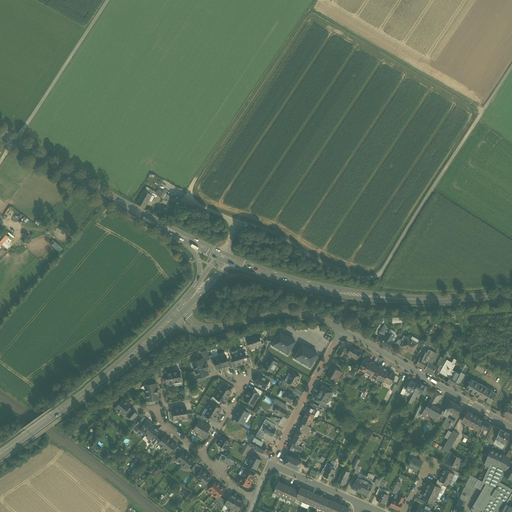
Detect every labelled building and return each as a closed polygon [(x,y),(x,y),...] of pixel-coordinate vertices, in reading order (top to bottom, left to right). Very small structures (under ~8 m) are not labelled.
[(155,194),(156,192),(146,187),(144,191),(152,195),(153,193),(155,194)] [(163,192),(158,189),(156,192),(155,194),(160,198),(163,193),(163,192)] [(144,191),(136,204),(145,209),(152,196),(152,195),(144,191)] [(381,344),(389,349),(393,342),(394,343),(397,337),(396,337),(397,336),(396,334),(395,334),(396,333),(390,329),(388,332),(386,336),(381,344)] [(296,340),(279,330),(271,345),(288,354),(296,340)] [(259,335),(253,337),(256,347),(262,345),(259,335)] [(253,337),(246,339),(250,349),(256,347),(253,337)] [(401,347),(412,353),(418,344),(406,337),(404,342),(401,347)] [(430,350),(433,352),(437,344),(426,339),(423,344),(431,348),(430,350)] [(319,353),(301,343),(292,360),(309,370),(319,353)] [(361,352),(352,346),(347,354),(353,357),(353,358),(356,360),(357,360),(361,352)] [(425,369),(433,352),(430,350),(428,349),(427,353),(425,352),(423,359),(420,357),(416,365),(425,369)] [(205,361),(210,359),(209,356),(207,350),(202,352),(205,361)] [(247,358),(244,351),(238,353),(242,364),(248,362),(247,358)] [(428,371),(432,364),(437,353),(433,352),(425,369),(428,371)] [(242,364),(238,353),(232,355),(234,362),(236,366),(242,364)] [(228,362),(226,356),(219,358),(223,368),(229,366),(228,362)] [(223,368),(219,358),(214,360),(213,360),(215,364),(217,370),(223,368)] [(270,359),(269,358),(264,367),(272,372),(273,369),(274,369),(276,366),(275,365),(277,363),(270,359)] [(203,359),(192,362),(195,371),(206,367),(203,359)] [(364,374),(371,361),(368,360),(367,361),(364,359),(357,373),(358,373),(359,371),(364,374)] [(447,382),(454,386),(457,379),(460,375),(452,370),(454,365),(454,364),(447,360),(443,367),(440,372),(440,373),(450,378),(447,382)] [(369,379),(376,366),(373,364),(374,363),(371,361),(364,374),(369,377),(368,379),(369,379)] [(432,364),(428,371),(433,374),(436,366),(432,364)] [(482,374),(485,369),(480,366),(478,364),(475,369),(482,374)] [(376,380),(383,368),(380,366),(379,368),(376,366),(369,379),(370,380),(371,377),(376,380)] [(206,367),(195,371),(198,378),(205,376),(208,375),(206,367)] [(341,372),(332,367),(329,371),(327,374),(327,375),(326,376),(336,381),(341,372)] [(343,374),(351,378),(354,372),(346,368),(343,374)] [(384,381),(388,372),(385,371),(386,369),(383,368),(376,380),(382,383),(380,385),(381,386),(384,381)] [(181,382),(180,371),(172,373),(174,383),(181,382)] [(301,377),(293,372),(287,382),(294,386),(301,377)] [(389,372),(388,372),(384,381),(390,385),(395,375),(389,372)] [(174,383),(172,373),(165,374),(165,375),(167,384),(174,383)] [(454,386),(459,389),(463,382),(460,381),(464,374),(461,373),(460,375),(457,379),(454,386)] [(264,378),(259,375),(254,383),(265,389),(269,381),(270,381),(264,378)] [(418,384),(410,380),(409,383),(406,390),(405,390),(413,394),(418,384)] [(490,404),(496,394),(489,390),(479,383),(478,384),(471,380),(465,390),(477,396),(476,397),(479,399),(479,398),(490,404)] [(418,382),(418,384),(413,394),(411,396),(414,398),(415,398),(418,392),(421,394),(425,386),(418,382)] [(156,384),(145,385),(146,393),(157,392),(156,384)] [(231,392),(222,386),(219,392),(228,398),(231,392)] [(322,386),(318,393),(329,399),(333,392),(328,389),(322,386)] [(262,392),(255,387),(253,391),(259,394),(258,395),(260,396),(262,392)] [(253,391),(250,389),(244,400),(252,405),(258,395),(259,394),(253,391)] [(148,401),(149,401),(155,400),(158,400),(157,392),(146,393),(148,401)] [(228,398),(219,392),(215,398),(224,404),(228,398)] [(294,397),(287,393),(286,393),(285,392),(283,394),(283,395),(281,398),(290,404),(294,397)] [(440,395),(435,392),(429,403),(428,402),(422,414),(425,416),(427,413),(437,419),(442,410),(433,405),(434,403),(435,404),(440,395)] [(318,393),(314,400),(320,403),(325,406),(325,405),(329,399),(318,393)] [(131,406),(123,399),(115,408),(123,415),(124,413),(127,416),(132,410),(129,408),(131,406)] [(284,408),(286,405),(276,399),(271,407),(275,409),(274,412),(283,417),(287,410),(284,408)] [(311,402),(309,407),(313,409),(317,411),(318,411),(320,407),(319,406),(311,402)] [(461,407),(455,403),(448,415),(455,419),(461,407)] [(221,409),(212,404),(208,410),(218,415),(221,409)] [(511,407),(508,406),(503,415),(511,419),(511,407)] [(241,422),(243,423),(249,413),(244,410),(238,407),(232,417),(234,418),(241,422)] [(309,407),(304,417),(312,421),(317,411),(313,409),(309,407)] [(188,418),(186,408),(179,409),(181,419),(188,418)] [(181,419),(179,409),(172,410),(174,420),(181,419)] [(137,414),(132,410),(127,416),(132,420),(137,414)] [(218,415),(208,410),(205,416),(214,421),(218,415)] [(484,421),(467,412),(462,421),(478,431),(480,427),(484,421)] [(312,421),(304,417),(301,422),(305,425),(303,429),(309,432),(312,428),(309,426),(312,421)] [(275,418),(272,423),(275,424),(278,426),(281,421),(275,418)] [(272,423),(265,419),(259,429),(265,433),(272,436),(276,429),(273,428),(275,424),(272,423)] [(199,434),(205,424),(199,420),(193,431),(199,434)] [(484,420),(484,421),(480,427),(483,428),(486,430),(490,423),(484,420)] [(153,426),(147,421),(143,426),(139,430),(140,430),(146,435),(153,426)] [(139,430),(143,426),(138,422),(132,429),(137,433),(140,430),(139,430)] [(204,437),(210,427),(205,424),(199,434),(204,437)] [(499,429),(493,425),(488,435),(492,437),(494,434),(496,435),(499,429)] [(160,432),(153,426),(146,435),(152,440),(152,441),(156,437),(160,432)] [(265,433),(259,429),(256,435),(262,439),(265,433)] [(297,431),(294,436),(302,440),(305,435),(307,436),(309,432),(303,429),(301,433),(297,431)] [(509,435),(500,429),(496,439),(494,443),(502,448),(504,444),(505,444),(509,435)] [(458,433),(452,430),(451,432),(447,430),(444,437),(447,439),(441,450),(448,453),(458,433)] [(158,444),(164,449),(171,441),(165,436),(160,441),(158,444)] [(302,440),(294,436),(289,446),(293,448),(301,452),(303,449),(302,447),(299,446),(302,440)] [(152,445),(158,439),(156,437),(152,441),(152,440),(149,443),(152,445)] [(226,450),(231,443),(222,437),(217,444),(220,446),(219,447),(224,450),(224,448),(226,450)] [(160,441),(158,439),(152,445),(155,448),(158,444),(160,441)] [(164,449),(169,453),(176,446),(171,441),(164,449)] [(240,454),(245,456),(249,445),(243,443),(240,454)] [(266,447),(258,443),(257,445),(256,444),(254,447),(255,448),(255,449),(262,453),(266,447)] [(413,458),(415,459),(418,453),(412,450),(409,456),(413,458)] [(478,479),(474,486),(483,492),(471,511),(500,511),(505,504),(511,493),(511,489),(499,482),(503,475),(511,460),(503,455),(491,450),(484,465),(486,465),(485,468),(488,470),(483,482),(478,479)] [(182,464),(188,456),(183,452),(176,460),(182,464)] [(462,460),(452,455),(447,464),(457,469),(462,460)] [(187,469),(194,461),(188,456),(182,464),(187,469)] [(301,462),(287,456),(284,464),(298,470),(301,462)] [(261,461),(254,457),(249,466),(256,470),(259,466),(258,466),(261,461)] [(357,457),(352,468),(355,469),(357,466),(360,459),(357,457)] [(417,471),(421,461),(415,459),(413,458),(408,467),(417,471)] [(511,460),(503,475),(511,480),(511,460)] [(329,468),(327,467),(326,470),(323,476),(331,480),(332,478),(334,475),(333,475),(335,471),(332,469),(333,466),(330,465),(329,468)] [(360,467),(357,466),(355,469),(352,476),(356,477),(360,467)] [(199,483),(208,474),(202,468),(196,479),(199,483)] [(242,469),(238,475),(241,476),(251,482),(254,477),(249,473),(242,469)] [(350,473),(342,469),(336,482),(344,485),(350,473)] [(450,472),(444,469),(441,475),(452,480),(454,474),(450,472)] [(211,478),(208,474),(199,483),(203,486),(211,478)] [(356,490),(360,491),(367,477),(365,476),(366,476),(365,476),(363,475),(361,479),(357,477),(351,489),(356,491),(356,490)] [(452,480),(441,475),(439,480),(443,482),(449,485),(452,480)] [(251,482),(241,476),(238,482),(248,487),(251,482)] [(367,477),(360,491),(364,493),(363,494),(367,496),(373,484),(371,484),(373,479),(367,477),(367,476),(367,477)] [(382,479),(381,481),(376,479),(373,485),(382,488),(385,480),(382,479)] [(220,486),(216,482),(208,490),(213,494),(220,486)] [(280,497),(285,485),(278,482),(277,486),(273,494),(280,497)] [(397,482),(392,493),(395,494),(396,495),(401,484),(400,483),(398,482),(397,482)] [(435,485),(429,483),(428,484),(427,484),(426,487),(427,487),(438,493),(441,488),(440,488),(435,485)] [(287,500),(292,488),(285,485),(280,497),(287,500)] [(225,490),(220,486),(213,494),(217,498),(225,490)] [(438,493),(427,487),(424,492),(436,498),(438,493)] [(295,499),(299,491),(292,488),(287,500),(294,503),(295,499)] [(303,501),(307,491),(301,488),(299,491),(295,499),(300,501),(301,500),(303,501)] [(309,505),(314,494),(307,491),(303,501),(305,502),(305,503),(309,505)] [(388,495),(380,492),(376,500),(384,503),(388,495)] [(436,498),(424,492),(423,492),(422,495),(423,495),(422,497),(429,500),(434,503),(434,502),(436,498)] [(231,508),(237,498),(231,494),(225,505),(231,508)] [(317,507),(321,497),(314,494),(309,505),(314,507),(314,506),(317,507)] [(396,495),(395,494),(389,507),(398,511),(404,498),(396,495)] [(323,511),(328,500),(321,497),(317,507),(319,508),(318,509),(323,511)] [(237,511),(244,502),(237,498),(231,508),(237,511)] [(328,511),(330,511),(335,503),(328,500),(323,511),(325,511),(328,511)] [(339,511),(342,506),(335,503),(330,511),(339,511)]
